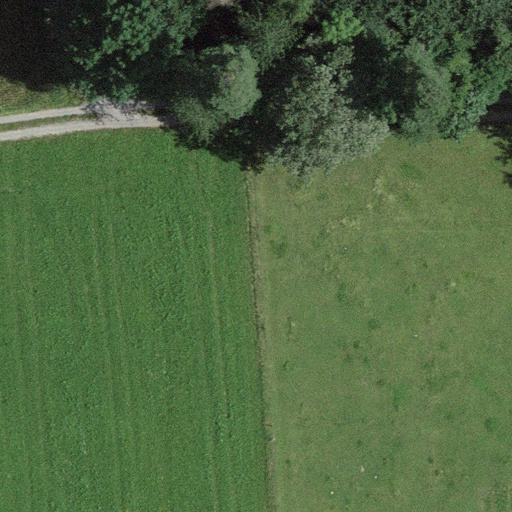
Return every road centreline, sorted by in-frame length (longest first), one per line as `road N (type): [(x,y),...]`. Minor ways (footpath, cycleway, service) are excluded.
road 1 (track): [(511,113),(458,118),(236,99),(129,103)]
road 2 (track): [(129,103),(0,112)]
